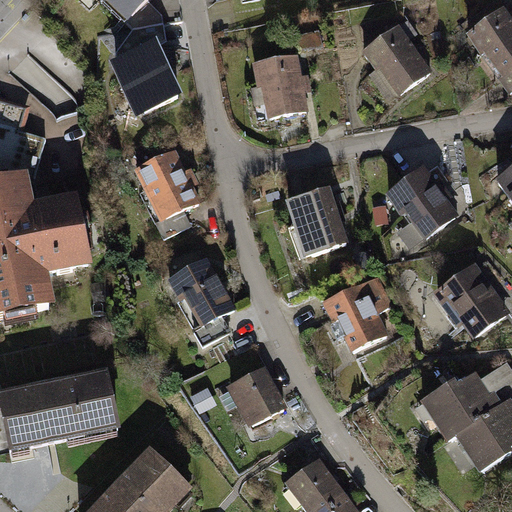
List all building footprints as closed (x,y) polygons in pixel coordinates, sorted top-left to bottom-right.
[(77,0),(71,6),(110,43),(150,0),(77,0)] [(511,21),(505,11),(468,38),(502,85),(511,77),(511,21)] [(410,24),(363,55),(377,75),(370,80),(389,107),(433,76),(410,43),(419,37),(410,24)] [(150,51),(109,72),(136,123),(176,103),(150,51)] [(297,58),(253,67),(258,90),(251,92),(255,110),(266,108),(269,123),(309,114),(305,96),(311,95),(307,79),(302,80),(297,58)] [(511,77),(502,85),(511,96),(511,94),(511,77)] [(0,101),(0,179),(36,173),(45,141),(20,134),(27,109),(0,101)] [(179,160),(128,181),(151,239),(202,219),(179,160)] [(511,166),(481,187),(511,235),(511,166)] [(0,328),(52,319),(46,287),(92,278),(79,206),(34,214),(27,175),(0,180),(0,328)] [(422,177),(375,213),(408,255),(455,219),(422,177)] [(336,197),(280,217),(299,272),(355,252),(336,197)] [(200,266),(157,294),(195,351),(238,323),(200,266)] [(511,311),(480,267),(431,302),(456,336),(464,331),(473,343),(511,315),(511,311)] [(371,282),(311,315),(341,370),(402,337),(371,282)] [(483,382),(494,398),(511,384),(511,370),(508,365),(483,382)] [(255,374),(214,398),(240,442),(281,419),(255,374)] [(457,386),(423,409),(448,446),(453,442),(502,409),(494,398),(483,382),(479,376),(460,389),(457,386)] [(0,404),(0,457),(2,466),(116,438),(102,380),(0,404)] [(453,442),(479,480),(511,457),(511,401),(502,409),(453,442)] [(148,453),(92,511),(178,511),(193,496),(148,453)] [(283,493),(297,511),(328,511),(346,499),(320,465),(283,493)] [(355,511),(346,499),(328,511),(355,511)]
